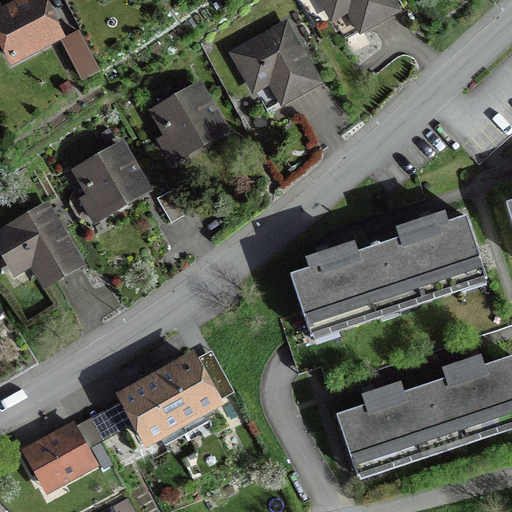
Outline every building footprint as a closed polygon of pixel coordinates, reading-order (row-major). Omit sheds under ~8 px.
[(57,37),(37,0),(31,0),(1,16),(0,14),(0,41),(10,62),(57,37)] [(320,0),(343,41),(393,12),(386,0),(320,0)] [(265,112),(315,84),(284,29),(234,57),(265,112)] [(178,156),(221,132),(196,89),(153,114),(178,156)] [(90,222),(143,191),(119,148),(76,173),(91,199),(80,205),(90,222)] [(179,186),(168,193),(155,200),(170,225),(177,221),(182,218),(189,214),(194,211),(179,186)] [(43,285),(77,266),(45,210),(0,236),(0,247),(14,273),(31,263),(43,285)] [(375,310),(396,303),(414,297),(416,303),(458,290),(456,284),(483,275),(465,219),(445,225),(442,217),(430,221),(396,232),(398,241),(377,248),(355,256),(352,247),(322,257),(305,262),(308,271),(289,277),(307,333),(334,324),(336,330),(378,316),(375,310)] [(445,380),(423,388),(401,395),(398,386),(374,394),(362,398),(364,407),(335,417),(353,473),(381,464),(383,470),(424,456),(422,450),(441,443),(461,437),(463,443),(504,429),(502,423),(511,419),(511,361),(511,359),(481,368),(478,360),(470,362),(442,372),(445,380)] [(180,424),(215,405),(192,362),(157,381),(180,424)] [(145,443),(180,424),(157,381),(121,401),(145,443)] [(44,492),(93,466),(72,428),(24,455),(44,492)]
